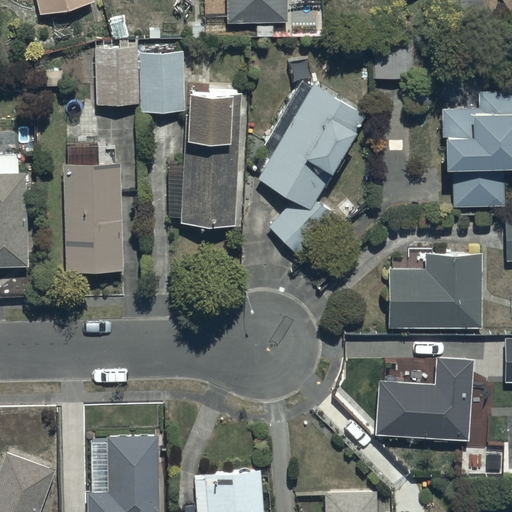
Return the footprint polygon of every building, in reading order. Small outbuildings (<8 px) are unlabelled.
[(32,0),(36,13),(92,1),(92,0),(32,0)] [(226,0),(227,20),(286,17),(285,0),(226,0)] [(370,37),(371,75),(411,74),(410,36),(370,37)] [(94,45),(95,102),(138,101),(138,109),(182,108),(180,50),(174,51),(174,42),(142,43),(143,49),(136,49),(135,38),(117,39),(117,44),(111,44),(111,37),(102,37),(102,44),(94,45)] [(445,106),(439,106),(439,164),(450,164),(450,203),(503,202),(503,162),(511,161),(511,70),(445,70),(445,106)] [(310,84),(299,77),(259,140),(271,148),(255,175),(292,199),(267,224),(297,255),(303,249),(309,255),(339,225),(334,219),(338,212),(318,200),(334,172),(327,168),(352,124),(357,127),(365,111),(312,81),(310,84)] [(184,85),(182,162),(165,161),(164,214),(178,214),(178,220),(232,220),(234,144),(227,144),(229,86),(184,85)] [(62,161),(62,267),(121,267),(121,159),(114,159),(114,146),(96,146),(96,143),(66,143),(66,161),(62,161)] [(0,263),(26,264),(26,170),(16,170),(16,154),(0,153),(0,263)] [(479,251),(421,250),(421,266),(386,265),(385,323),(477,324),(479,251)] [(511,336),(503,336),(503,380),(511,379),(511,336)] [(435,380),(376,378),(374,434),(433,436),(433,438),(446,439),(446,436),(468,437),(472,355),(436,353),(435,380)] [(155,511),(157,436),(103,435),(105,489),(85,489),(84,511),(155,511)] [(0,456),(0,511),(35,511),(51,466),(3,449),(0,456)] [(261,511),(258,466),(202,470),(202,476),(193,476),(195,511),(261,511)] [(375,511),(375,489),(323,489),(322,511),(375,511)]
